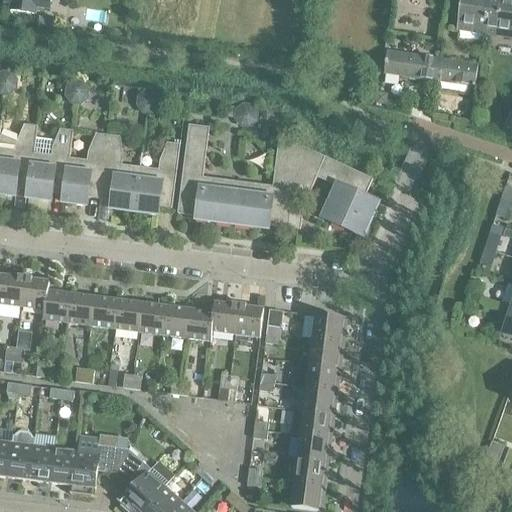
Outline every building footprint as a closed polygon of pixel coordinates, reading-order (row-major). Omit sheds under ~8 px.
[(12,5),(11,12),(36,15),(37,8),(50,10),(51,0),(6,0),(6,4),(12,5)] [(460,0),(457,30),(486,35),(491,0),(460,0)] [(511,0),(491,0),(486,35),(511,38),(511,0)] [(387,52),(384,74),(440,82),(443,60),(387,52)] [(443,60),(440,82),(441,82),(470,87),(475,87),(479,66),(443,60)] [(0,93),(1,95),(5,95),(8,75),(4,75),(0,77),(0,93)] [(12,76),(8,75),(5,95),(9,96),(16,91),(17,82),(12,76)] [(72,104),(77,105),(79,85),(75,84),(68,89),(67,98),(72,104)] [(83,85),(79,85),(77,105),(81,105),(87,100),(88,92),(83,85)] [(144,114),(147,114),(151,94),(146,94),(140,99),(139,107),(144,114)] [(155,95),(151,94),(147,114),(152,115),(159,110),(160,101),(155,95)] [(241,127),(245,127),(248,107),(244,107),(237,112),(236,120),(241,127)] [(252,108),(248,107),(245,127),(250,128),(256,123),(257,114),(252,108)] [(21,134),(2,129),(0,139),(0,196),(16,198),(17,190),(28,192),(29,192),(37,140),(38,128),(25,126),(21,134)] [(197,221),(234,226),(239,183),(204,179),(210,129),(190,126),(178,215),(197,218),(197,221)] [(56,143),(37,140),(29,192),(28,192),(27,200),(52,203),(53,195),(64,196),(65,196),(70,160),(74,132),(61,131),(56,143)] [(70,160),(65,196),(64,196),(63,204),(88,207),(89,199),(100,201),(109,137),(97,135),(89,153),(88,162),(70,160)] [(121,138),(109,137),(100,201),(112,202),(111,210),(135,213),(141,169),(123,167),(124,158),(121,138)] [(159,171),(141,169),(135,213),(159,216),(160,208),(173,210),(181,146),(168,144),(160,162),(159,171)] [(273,188),(239,183),(234,226),(269,231),(270,227),(301,231),(303,215),(291,214),(294,193),(310,196),(310,195),(317,179),(326,159),(299,147),(279,144),(273,188)] [(373,180),(326,159),(317,179),(337,188),(323,220),(364,238),(379,204),(365,198),(373,180)] [(511,190),(505,188),(501,202),(511,206),(511,202),(511,190)] [(506,220),(511,206),(501,202),(496,216),(506,220)] [(490,237),(485,250),(496,254),(501,240),(490,237)] [(491,269),(496,254),(485,250),(480,265),(491,269)] [(1,277),(0,287),(0,306),(22,309),(26,280),(1,277)] [(22,309),(45,312),(48,293),(49,293),(50,283),(26,280),(22,309)] [(473,284),(468,298),(478,301),(483,287),(473,284)] [(44,322),(71,325),(74,296),(49,293),(48,293),(45,312),(44,322)] [(71,325),(92,328),(96,299),(74,296),(71,325)] [(473,315),(478,301),(468,298),(463,312),(473,315)] [(92,328),(116,331),(120,302),(96,299),(92,328)] [(116,331),(140,334),(144,305),(120,302),(116,331)] [(212,333),(213,333),(236,336),(240,307),(215,304),(214,314),(212,333)] [(169,308),(144,305),(140,334),(165,337),(169,308)] [(264,311),(240,307),(236,336),(261,340),(264,311)] [(192,311),(169,308),(165,337),(188,340),(192,311)] [(214,314),(192,311),(188,340),(212,343),(213,333),(212,333),(214,314)] [(270,311),(267,336),(281,338),(284,313),(270,311)] [(511,339),(511,312),(510,312),(502,336),(511,339)] [(317,317),(313,342),(344,346),(347,321),(317,317)] [(279,347),(281,338),(267,336),(266,345),(279,347)] [(341,370),(344,346),(313,342),(310,366),(341,370)] [(6,362),(15,364),(17,350),(8,349),(6,362)] [(17,350),(15,364),(23,365),(25,351),(17,350)] [(47,366),(39,365),(37,379),(46,380),(47,366)] [(310,366),(307,391),(338,394),(341,370),(310,366)] [(76,384),(80,384),(85,385),(87,371),(78,370),(76,384)] [(95,372),(87,371),(85,385),(93,386),(95,372)] [(262,375),(261,385),(274,386),(276,377),(262,375)] [(124,390),(133,391),(135,377),(125,376),(124,390)] [(220,390),(229,391),(231,378),(222,376),(220,390)] [(133,391),(141,392),(142,378),(135,377),(133,391)] [(239,379),(231,378),(229,391),(237,392),(239,379)] [(172,396),(181,397),(183,383),(173,382),(172,396)] [(190,384),(183,383),(181,397),(189,398),(190,384)] [(9,385),(7,395),(19,396),(20,386),(9,385)] [(273,394),(274,386),(261,385),(260,392),(273,394)] [(32,388),(20,386),(19,396),(31,398),(32,388)] [(50,400),(62,402),(63,391),(51,390),(50,400)] [(63,391),(62,402),(74,403),(75,393),(63,391)] [(335,417),(338,394),(307,391),(304,413),(335,417)] [(223,392),(222,402),(230,403),(232,393),(223,392)] [(292,436),(301,437),(332,441),(335,417),(304,413),(295,412),(292,436)] [(256,423),(255,432),(268,433),(269,424),(256,423)] [(267,442),(268,433),(255,432),(254,440),(267,442)] [(8,480),(30,482),(34,447),(35,441),(30,435),(20,434),(13,438),(13,445),(8,480)] [(104,474),(117,480),(130,451),(128,451),(129,440),(101,437),(100,440),(80,437),(78,453),(77,453),(72,488),(71,495),(95,498),(98,473),(104,474)] [(301,437),(298,461),(329,465),(332,441),(301,437)] [(0,443),(0,478),(8,480),(13,445),(0,443)] [(30,482),(51,485),(55,450),(34,447),(30,482)] [(77,453),(55,450),(51,485),(72,488),(77,453)] [(152,471),(130,451),(117,480),(129,486),(134,489),(120,505),(128,511),(144,511),(166,489),(150,474),(152,471)] [(326,489),(329,465),(298,461),(295,485),(326,489)] [(194,472),(203,480),(210,472),(201,464),(194,472)] [(250,470),(249,479),(262,481),(263,472),(250,470)] [(218,480),(210,472),(203,480),(212,488),(218,480)] [(261,489),(262,481),(249,479),(248,487),(261,489)] [(313,511),(322,511),(326,489),(295,485),(292,509),(313,511)] [(173,511),(182,503),(166,489),(144,511),(173,511)] [(226,501),(235,509),(242,501),(233,493),(226,501)] [(247,511),(250,509),(242,501),(235,509),(238,511),(247,511)] [(173,511),(192,511),(182,503),(173,511)]
